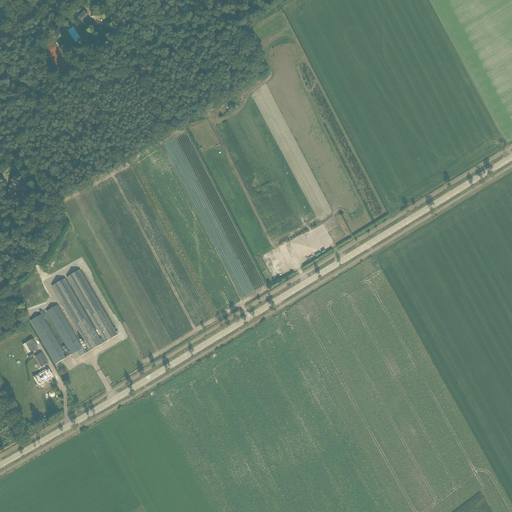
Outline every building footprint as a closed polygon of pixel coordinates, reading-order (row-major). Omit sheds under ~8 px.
[(78,17),(81,20),(82,19),(87,24),(89,23),(90,22),(91,21),(86,16),(88,15),(84,11),(84,10),(83,10),(81,8),(77,12),(80,15),(78,17)] [(19,190),(24,186),(20,181),(22,180),(19,175),(14,178),(11,180),(11,181),(10,181),(13,185),(8,188),(16,198),(22,193),(19,190)] [(79,271),(67,278),(102,338),(101,338),(104,343),(117,335),(79,271)] [(88,348),(90,351),(102,344),(101,344),(104,343),(101,338),(99,340),(64,280),(52,287),(88,348)] [(47,311),(69,350),(71,354),(75,360),(85,354),(85,353),(90,351),(88,348),(83,350),(57,305),(47,311)] [(71,354),(69,350),(64,353),(41,314),(30,321),(56,364),(66,358),(66,357),(71,354)] [(26,342),(32,352),(39,348),(33,338),(26,342)] [(35,356),(41,367),(48,363),(42,352),(35,356)] [(35,377),(37,381),(39,385),(52,378),(48,370),(35,377)]
